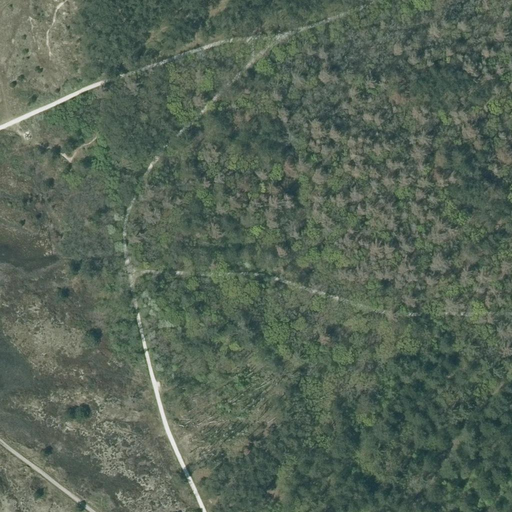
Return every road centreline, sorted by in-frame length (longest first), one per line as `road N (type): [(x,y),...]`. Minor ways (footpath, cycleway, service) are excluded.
road 1 (unknown): [(511,365),(475,405),(408,511)]
road 2 (track): [(94,511),(0,437)]
